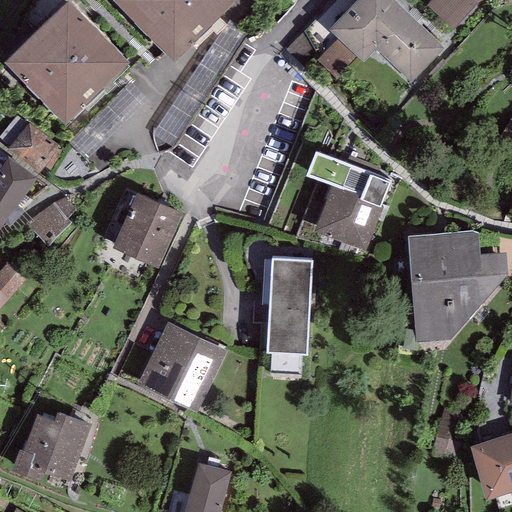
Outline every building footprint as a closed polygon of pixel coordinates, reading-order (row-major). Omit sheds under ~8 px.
[(232,1),(231,0),(120,0),(118,2),(174,59),(232,1)] [(390,0),(338,0),(299,42),(333,74),(366,40),(410,82),(441,49),(390,0)] [(437,0),(429,11),(452,28),(476,0),(437,0)] [(124,65),(67,8),(9,65),(65,122),(124,65)] [(38,173),(44,166),(49,170),(62,153),(56,149),(59,145),(29,122),(8,150),(38,173)] [(0,227),(37,179),(0,151),(0,227)] [(329,193),(314,233),(363,251),(389,183),(307,152),(296,180),(329,193)] [(76,210),(66,197),(53,202),(26,224),(47,247),(71,222),(67,218),(76,210)] [(179,217),(140,199),(118,250),(157,267),(179,217)] [(473,236),(411,241),(419,341),(450,339),(504,275),(503,257),(475,259),(473,236)] [(9,262),(0,271),(0,292),(8,299),(27,278),(9,262)] [(311,264),(272,262),(267,354),(306,357),(311,264)] [(0,307),(8,299),(0,292),(0,307)] [(223,353),(169,327),(141,384),(195,410),(223,353)] [(466,416),(444,411),(434,451),(456,457),(466,416)] [(36,419),(23,454),(20,453),(14,471),(40,480),(43,472),(68,481),(88,427),(59,416),(55,426),(36,419)] [(511,437),(472,450),(488,499),(511,490),(511,437)] [(218,511),(227,477),(201,470),(190,511),(218,511)]
